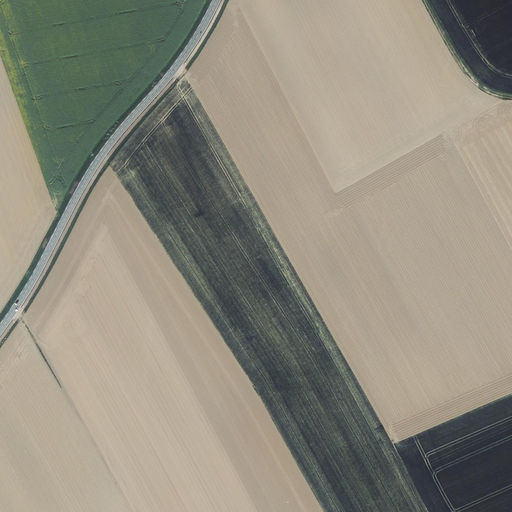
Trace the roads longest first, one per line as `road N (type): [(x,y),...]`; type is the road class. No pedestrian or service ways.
road 1 (tertiary): [(216,0),(179,62),(94,164),(0,329)]
road 2 (track): [(511,98),(466,75),(425,0)]
